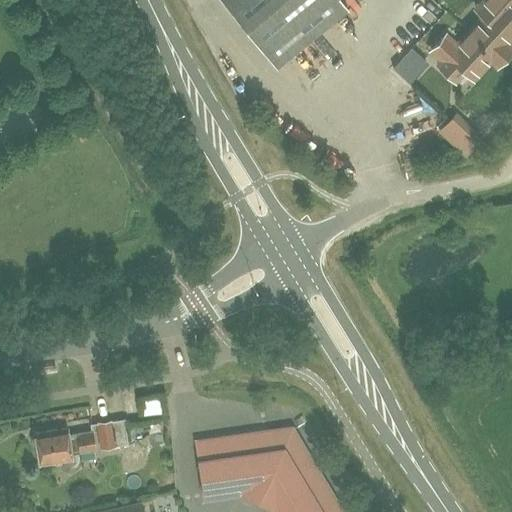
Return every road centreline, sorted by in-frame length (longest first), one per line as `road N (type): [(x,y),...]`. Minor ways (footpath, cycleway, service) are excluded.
road 1 (tertiary): [(277,261),(164,328),(0,359)]
road 2 (secondary): [(157,19),(205,145),(277,261)]
road 3 (secondary): [(297,247),(157,19)]
road 4 (secondary): [(422,475),(380,382),(297,247)]
road 5 (secondary): [(277,261),(349,382),(422,475)]
road 6 (unclassified): [(297,247),(402,196),(511,172)]
